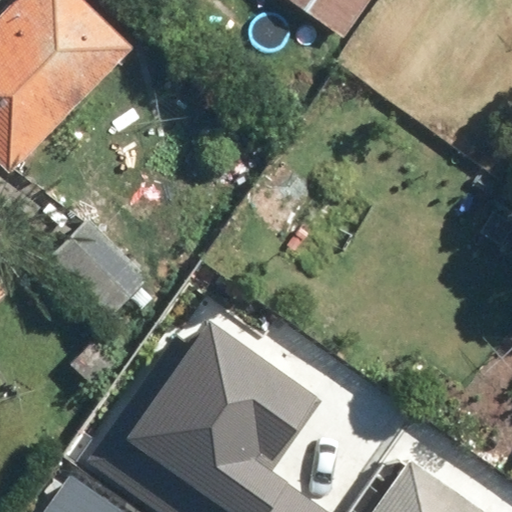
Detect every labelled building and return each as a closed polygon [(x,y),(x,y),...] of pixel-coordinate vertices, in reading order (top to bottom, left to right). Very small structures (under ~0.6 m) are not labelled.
[(71,0),(18,0),(0,19),(0,179),(125,52),(71,0)] [(369,0),(269,0),(336,47),(369,0)] [(493,256),(511,228),(511,215),(480,193),(455,229),(493,256)] [(138,281),(79,221),(38,261),(96,321),(138,281)] [(511,242),(485,280),(511,299),(511,242)] [(144,368),(82,458),(162,511),(327,511),(264,469),(312,398),(208,328),(169,385),(144,368)] [(484,511),(405,458),(367,511),(484,511)] [(117,511),(73,478),(48,511),(117,511)]
